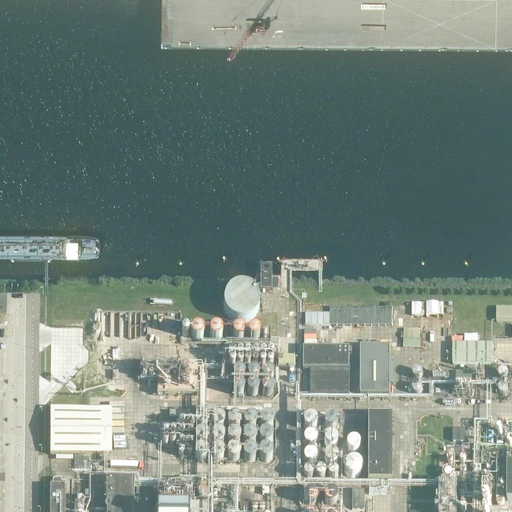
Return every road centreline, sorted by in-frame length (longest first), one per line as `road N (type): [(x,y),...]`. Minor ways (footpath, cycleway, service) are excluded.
road 1 (unclassified): [(31,511),(37,284)]
road 2 (unknown): [(146,511),(147,469),(287,472)]
